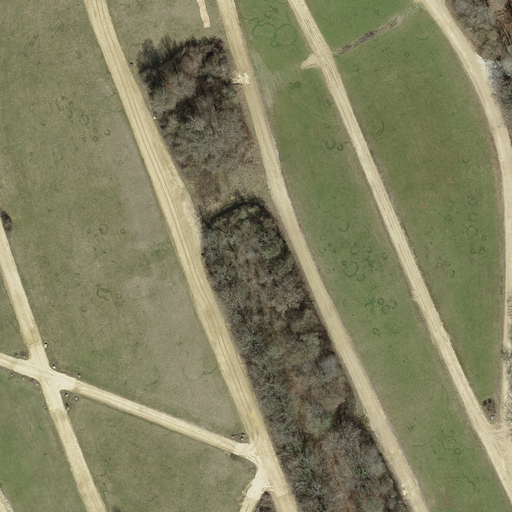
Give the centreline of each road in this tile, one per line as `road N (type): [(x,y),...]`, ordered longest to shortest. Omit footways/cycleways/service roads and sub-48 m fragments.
road 1 (track): [(419,511),(310,270),(252,113),(222,0)]
road 2 (track): [(93,0),(288,511)]
road 3 (track): [(506,468),(294,0)]
road 4 (track): [(511,481),(503,138),(473,61),(426,0)]
road 5 (track): [(246,511),(269,463),(0,359)]
road 6 (track): [(95,511),(0,243)]
